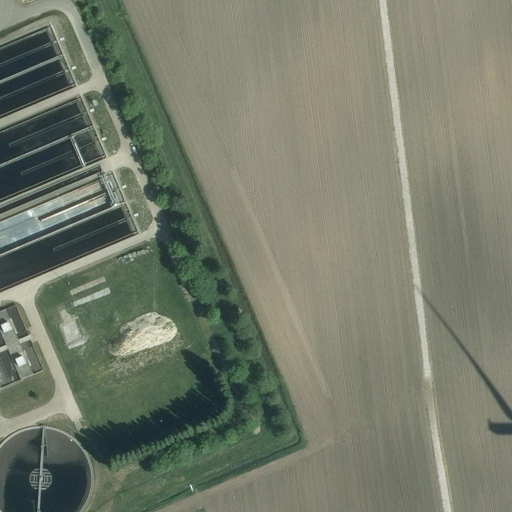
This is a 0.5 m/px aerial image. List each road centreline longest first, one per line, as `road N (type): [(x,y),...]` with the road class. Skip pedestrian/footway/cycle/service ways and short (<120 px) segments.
road 1 (unknown): [(157,228),(189,279),(201,309),(199,330),(69,400)]
road 2 (unknown): [(0,205),(126,152)]
